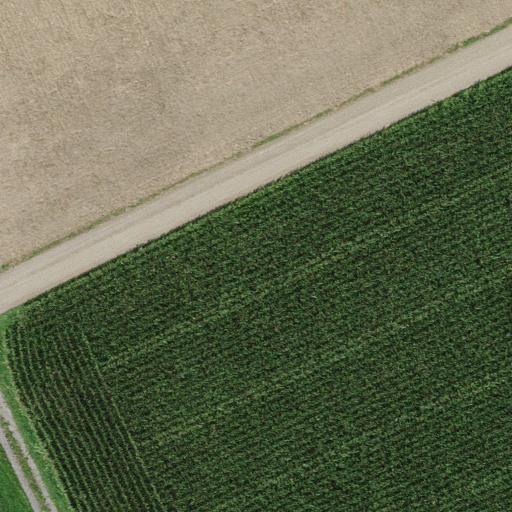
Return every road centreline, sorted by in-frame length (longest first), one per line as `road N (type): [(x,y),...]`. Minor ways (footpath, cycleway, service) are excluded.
road 1 (track): [(511,53),(0,304)]
road 2 (track): [(0,399),(54,511)]
